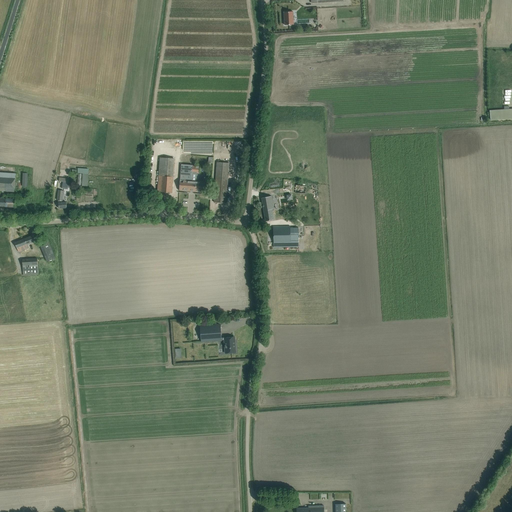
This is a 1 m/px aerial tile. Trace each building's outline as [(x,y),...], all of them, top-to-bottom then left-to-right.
[(293,11),(284,12),(285,25),(294,24),(293,11)] [(511,119),(511,108),(510,109),(509,107),(504,107),(504,109),(490,110),(490,121),(511,119)] [(160,157),(158,192),(171,193),(174,158),(160,157)] [(232,169),(228,169),(229,163),(217,162),(214,202),(226,203),(228,177),(232,177),(232,169)] [(181,164),(179,190),(204,192),(205,187),(207,188),(208,182),(197,181),(197,173),(198,173),(199,166),(193,166),(192,165),(181,164)] [(15,173),(0,172),(0,190),(14,191),(15,173)] [(63,182),(62,188),(68,189),(68,187),(69,187),(70,184),(68,184),(69,179),(60,178),(59,181),(63,182)] [(32,190),(22,189),(21,197),(32,198),(32,190)] [(58,190),(57,200),(58,200),(59,208),(67,208),(66,202),(62,202),(62,200),(64,191),(58,190)] [(0,206),(15,207),(15,198),(7,198),(7,195),(3,195),(3,197),(2,197),(1,197),(1,198),(0,197),(0,206)] [(271,196),(262,197),(266,221),(273,220),(272,209),(273,209),(273,204),(274,204),(274,203),(272,203),(271,196)] [(273,228),(274,247),(299,246),(298,234),(290,234),(290,228),(273,228)] [(33,236),(14,243),(18,251),(28,247),(27,244),(35,241),(33,236)] [(47,261),(55,258),(46,237),(40,240),(42,243),(40,243),(47,261)] [(37,258),(22,259),(23,269),(23,275),(38,275),(38,268),(37,258)] [(201,341),(221,340),(221,338),(220,324),(200,325),(201,341)] [(235,337),(221,338),(221,340),(224,340),(225,353),(236,352),(235,337)] [(336,504),(335,511),(346,511),(346,503),(336,504)]
